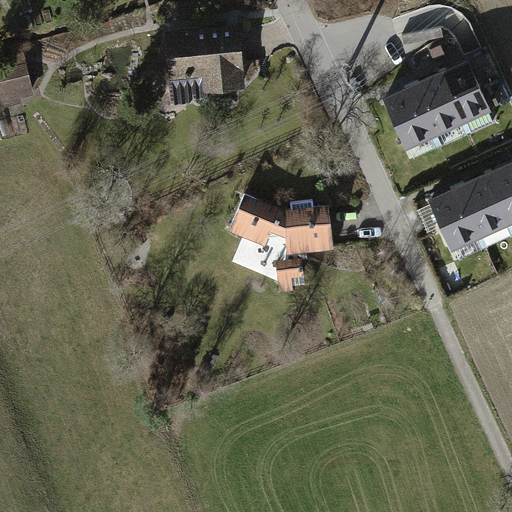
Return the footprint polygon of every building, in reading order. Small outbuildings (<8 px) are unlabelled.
[(240,23),(165,29),(169,77),(203,75),(204,90),(246,87),(240,23)] [(24,51),(0,56),(0,106),(21,102),(20,97),(34,93),(24,51)] [(468,55),(440,68),(464,121),(492,108),(468,55)] [(440,68),(411,81),(435,134),(464,121),(440,68)] [(411,81),(382,94),(406,147),(435,134),(411,81)] [(511,158),(486,170),(510,223),(511,221),(511,158)] [(486,170),(457,183),(481,236),(510,223),(486,170)] [(457,183),(429,196),(453,249),(481,236),(457,183)] [(275,230),(286,235),(288,253),(334,247),(329,202),(283,208),(244,191),(228,230),(265,245),(271,229),(275,230)] [(302,256),(275,260),(279,292),(293,290),(291,276),(305,275),(302,256)]
